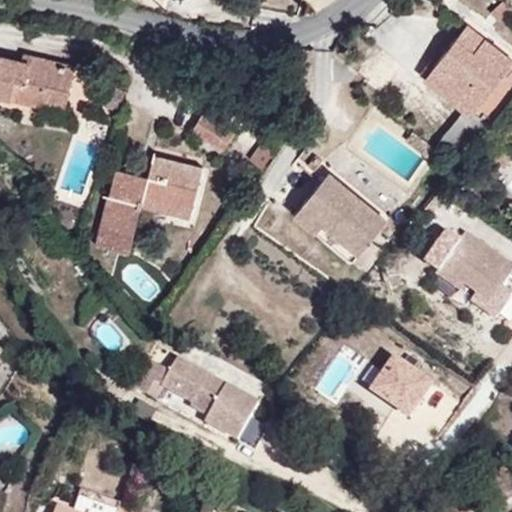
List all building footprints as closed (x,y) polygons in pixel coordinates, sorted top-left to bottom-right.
[(498,23),(511,9),(504,1),(490,14),(498,23)] [(488,40),(467,23),(456,38),(477,55),(488,40)] [(63,77),(70,47),(32,37),(29,49),(0,42),(0,73),(39,82),(41,72),(63,77)] [(484,108),(506,79),(511,71),(511,59),(488,40),(477,55),(456,38),(436,68),(484,108)] [(484,108),(436,68),(424,60),(415,73),(475,118),(484,108)] [(108,93),(114,69),(101,66),(96,90),(108,93)] [(499,122),(511,105),(511,82),(506,79),(484,108),(499,122)] [(229,121),(201,103),(191,120),(219,138),(229,121)] [(466,163),(488,136),(463,117),(440,144),(466,163)] [(417,136),(401,123),(394,132),(411,145),(417,136)] [(411,145),(425,155),(431,146),(417,136),(411,145)] [(257,144),(248,162),(263,168),(271,150),(257,144)] [(193,210),(198,161),(174,158),(175,148),(144,145),(140,172),(138,185),(115,182),(108,224),(99,223),(95,247),(133,251),(138,205),(140,191),(168,194),(167,208),(193,210)] [(362,199),(369,191),(329,158),(305,186),(324,201),(321,205),(360,239),(380,215),(362,199)] [(138,185),(140,172),(116,169),(115,182),(138,185)] [(360,239),(321,205),(324,201),(305,186),(295,198),(294,203),(351,250),(360,239)] [(167,208),(168,194),(140,191),(138,205),(167,208)] [(387,207),(369,191),(362,199),(380,215),(387,207)] [(511,259),(511,255),(463,221),(458,230),(445,220),(423,251),(436,261),(439,257),(463,274),(490,292),(511,259)] [(463,274),(439,257),(436,261),(434,265),(459,282),(463,274)] [(238,395),(160,344),(149,361),(124,346),(106,375),(135,392),(142,382),(164,395),(161,399),(178,409),(179,416),(215,437),(238,395)] [(370,402),(434,437),(457,393),(393,359),(370,402)] [(106,511),(108,508),(72,491),(62,511),(60,511),(47,507),(45,511),(106,511)]
